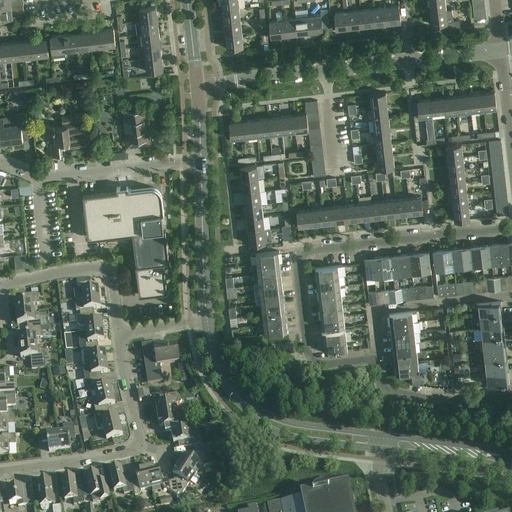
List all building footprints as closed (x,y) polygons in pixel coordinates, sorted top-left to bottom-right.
[(238,7),(237,0),(221,0),(222,9),(238,7)] [(428,0),(430,12),(445,10),(444,0),(428,0)] [(0,6),(0,18),(13,18),(12,13),(24,11),(23,4),(0,6)] [(139,8),(141,21),(157,19),(156,6),(139,8)] [(398,6),(385,7),(387,23),(400,22),(398,6)] [(240,20),(238,7),(222,9),(224,22),(240,20)] [(374,25),(387,23),(385,7),(373,9),(374,25)] [(362,26),(374,25),(373,9),(360,10),(362,26)] [(321,15),(308,16),(309,32),(322,31),(329,30),(327,10),(320,11),(321,15)] [(349,28),(362,26),(360,10),(347,11),(349,28)] [(459,20),(447,22),(445,10),(430,12),(431,24),(444,23),(445,29),(459,27),(459,20)] [(336,29),(349,28),(347,11),(334,13),(336,29)] [(276,20),(269,20),(271,37),(284,35),(282,19),(281,12),(275,12),(276,20)] [(297,34),(309,32),(308,16),(295,18),(297,34)] [(284,35),(297,34),(295,18),(282,19),(284,35)] [(157,19),(141,21),(136,22),(138,34),(142,34),(158,32),(157,19)] [(241,33),(240,20),(224,22),(225,35),(241,33)] [(113,29),(101,30),(102,47),(115,45),(113,29)] [(90,48),(102,47),(101,30),(88,32),(90,48)] [(77,49),(90,48),(88,32),(76,33),(77,49)] [(142,34),(144,46),(160,44),(158,32),(142,34)] [(65,51),(77,49),(76,33),(63,35),(65,51)] [(243,46),(241,33),(225,35),(227,48),(243,46)] [(63,35),(50,36),(52,52),(53,57),(65,55),(65,51),(63,35)] [(47,38),(34,40),(35,56),(48,55),(47,38)] [(34,40),(21,41),(23,58),(35,56),(34,40)] [(21,41),(9,43),(10,59),(23,58),(21,41)] [(0,43),(0,60),(10,59),(9,43),(0,43)] [(144,46),(145,59),(161,57),(160,44),(144,46)] [(161,57),(145,59),(147,71),(163,70),(161,57)] [(372,107),(387,105),(385,92),(370,94),(372,107)] [(494,92),(481,93),(483,110),(496,108),(494,92)] [(24,93),(6,93),(6,106),(24,106),(24,93)] [(470,111),(483,110),(481,93),(468,95),(470,111)] [(458,113),(470,111),(468,95),(456,96),(458,113)] [(445,114),(458,113),(456,96),(443,98),(445,114)] [(432,115),(445,114),(443,98),(431,99),(432,115)] [(419,117),(432,115),(431,99),(417,101),(419,117)] [(373,119),(388,118),(387,105),(372,107),(373,119)] [(127,148),(152,145),(148,109),(122,112),(127,148)] [(10,116),(9,117),(10,125),(12,142),(23,140),(22,129),(28,128),(26,113),(15,115),(15,116),(14,116),(10,116)] [(83,113),(62,116),(62,122),(67,122),(69,141),(68,141),(69,148),(86,146),(83,113)] [(307,125),(306,119),(306,114),(293,115),(294,131),(308,130),(307,125)] [(282,133),(294,131),(293,115),(280,117),(282,133)] [(3,119),(0,118),(0,135),(1,143),(12,142),(10,125),(9,117),(8,116),(4,117),(3,118),(3,119)] [(269,134),(282,133),(280,117),(267,118),(269,134)] [(256,136),(269,134),(267,118),(255,119),(256,136)] [(373,119),(374,132),(390,130),(388,118),(373,119)] [(255,119),(242,121),(244,137),(256,136),(255,119)] [(231,139),(244,137),(242,121),(229,122),(230,129),(231,139)] [(68,141),(69,141),(67,122),(62,122),(63,126),(55,127),(55,124),(44,125),(45,135),(55,134),(56,142),(51,142),(52,156),(63,155),(61,142),(68,141)] [(376,144),(391,142),(390,130),(374,132),(376,144)] [(376,144),(377,156),(393,154),(391,142),(376,144)] [(447,159),(463,157),(461,144),(446,146),(447,159)] [(279,147),(271,148),(272,155),(272,159),(281,158),(281,154),(280,154),(279,147)] [(124,150),(105,153),(106,159),(125,157),(124,150)] [(394,167),(393,154),(377,156),(379,169),(394,167)] [(447,159),(449,171),(464,169),(463,157),(447,159)] [(241,167),(242,180),(258,178),(257,165),(241,167)] [(450,183),(466,182),(464,169),(449,171),(450,183)] [(260,191),(258,178),(242,180),(244,193),(260,191)] [(450,183),(452,196),(467,194),(466,182),(450,183)] [(151,187),(149,187),(128,189),(128,186),(116,187),(117,190),(107,192),(107,191),(106,191),(106,192),(96,193),(96,192),(95,192),(95,193),(83,194),(84,207),(84,211),(85,211),(86,221),(85,221),(86,226),(88,238),(100,237),(101,237),(111,236),(112,236),(122,234),(122,235),(123,235),(123,234),(133,233),(136,265),(135,265),(136,273),(137,273),(138,283),(137,283),(138,284),(139,294),(139,295),(167,291),(166,281),(166,280),(164,270),(165,270),(164,262),(169,261),(168,250),(168,249),(166,240),(167,240),(167,239),(166,239),(165,229),(166,229),(165,229),(164,229),(162,214),(164,213),(162,196),(161,194),(160,193),(159,191),(158,190),(157,188),(155,187),(153,187),(151,187)] [(261,204),(260,191),(244,193),(245,206),(261,204)] [(453,208),(468,206),(467,194),(452,196),(453,208)] [(421,197),(408,198),(409,214),(422,212),(421,197)] [(397,215),(409,214),(408,198),(395,200),(397,215)] [(395,200),(383,201),(385,216),(397,215),(395,200)] [(373,218),(385,216),(383,201),(371,203),(373,218)] [(360,219),(373,218),(371,203),(359,204),(360,219)] [(246,218),(263,217),(261,204),(245,206),(246,218)] [(348,221),(360,219),(359,204),(346,205),(348,221)] [(336,222),(348,221),(346,205),(334,207),(336,222)] [(470,219),(468,206),(453,208),(454,221),(470,219)] [(324,223),(336,222),(334,207),(322,208),(324,223)] [(311,225),(324,223),(322,208),(310,209),(311,225)] [(299,226),(311,225),(310,209),(297,211),(298,220),(299,226)] [(232,215),(233,226),(243,225),(241,214),(232,215)] [(246,218),(248,231),(264,229),(263,217),(246,218)] [(285,227),(282,227),(283,240),(291,239),(290,226),(285,227)] [(264,229),(248,231),(249,244),(266,242),(272,241),(271,229),(264,229)] [(508,243),(499,244),(501,263),(510,262),(508,243)] [(499,244),(489,245),(492,264),(501,263),(499,244)] [(489,245),(480,246),(482,265),(492,264),(489,245)] [(470,247),(473,266),(482,265),(480,246),(470,247)] [(463,267),(473,266),(470,247),(461,248),(463,267)] [(454,269),(463,267),(461,248),(452,249),(454,269)] [(452,249),(442,250),(445,270),(445,272),(455,271),(454,269),(452,249)] [(445,270),(442,250),(433,251),(435,271),(445,270)] [(256,265),(279,262),(278,253),(279,253),(279,251),(277,251),(277,252),(251,255),(251,256),(255,256),(256,265)] [(429,252),(419,253),(421,272),(431,271),(429,252)] [(419,253),(409,254),(412,273),(412,276),(421,275),(421,272),(419,253)] [(402,274),(412,273),(409,254),(400,255),(402,274)] [(15,268),(28,267),(26,255),(14,256),(15,268)] [(393,276),(402,274),(400,255),(390,256),(393,276)] [(384,277),(393,276),(390,256),(381,257),(384,277)] [(374,278),(384,277),(381,257),(372,258),(374,278)] [(366,279),(374,278),(372,258),(364,259),(366,279)] [(253,273),(253,275),(281,272),(281,270),(280,270),(279,262),(256,265),(257,273),(253,273)] [(316,279),(339,276),(338,268),(342,267),(342,266),(315,268),(314,268),(314,270),(315,270),(316,279)] [(259,285),(281,282),(280,273),(281,273),(281,272),(253,275),(253,276),(258,276),(259,285)] [(316,288),(316,289),(345,286),(344,284),(340,285),(339,276),(316,279),(317,288),(316,288)] [(506,283),(500,283),(501,289),(511,288),(511,276),(506,277),(506,283)] [(506,283),(506,277),(494,278),(495,290),(501,289),(500,283),(506,283)] [(488,285),(481,286),(482,292),(495,290),(494,278),(487,279),(488,285)] [(76,301),(82,300),(99,298),(98,288),(91,288),(90,283),(84,283),(84,279),(76,280),(77,291),(74,291),(76,301)] [(487,279),(474,280),(476,292),(482,292),(481,286),(488,285),(487,279)] [(469,287),(462,288),(463,294),(476,292),(474,280),(468,281),(469,287)] [(468,281),(456,282),(457,294),(463,294),(462,288),(469,287),(468,281)] [(255,293),(255,295),(260,294),(283,292),(283,290),(282,290),(281,282),(259,285),(259,293),(255,293)] [(450,289),(444,290),(444,296),(457,294),(456,282),(449,283),(450,289)] [(449,283),(436,285),(438,296),(444,296),(444,290),(450,289),(449,283)] [(427,292),(420,293),(421,298),(427,298),(434,297),(432,285),(426,286),(427,292)] [(318,299),(341,296),(340,287),(345,287),(345,286),(316,289),(316,290),(317,290),(318,299)] [(426,286),(414,287),(414,293),(415,299),(421,298),(420,293),(427,292),(426,286)] [(408,294),(401,295),(402,301),(409,300),(415,299),(414,293),(414,287),(407,288),(408,294)] [(407,288),(394,290),(395,296),(396,301),(402,301),(401,295),(408,294),(407,288)] [(388,290),(376,292),(377,304),(383,303),(383,297),(389,296),(388,290)] [(389,296),(383,297),(383,303),(390,302),(396,301),(395,296),(394,290),(388,290),(389,296)] [(261,304),(284,302),(283,293),(284,293),(283,292),(260,294),(255,295),(255,296),(260,296),(261,304)] [(376,292),(368,293),(369,305),(373,304),(377,304),(376,292)] [(16,313),(33,311),(32,305),(39,304),(38,294),(24,295),(24,301),(15,302),(16,313)] [(318,307),(319,309),(347,306),(346,304),(342,304),(341,296),(318,299),(319,307),(318,307)] [(100,309),(99,298),(82,300),(83,305),(76,306),(76,310),(79,310),(80,317),(94,315),(93,309),(100,309)] [(257,313),(257,315),(262,314),(286,312),(286,310),(285,310),(284,302),(261,304),(262,313),(257,313)] [(478,304),(479,316),(502,313),(500,302),(478,304)] [(321,319),(344,316),(343,307),(347,307),(347,306),(319,309),(319,310),(320,310),(321,319)] [(228,308),(229,318),(236,317),(235,307),(228,308)] [(34,318),(33,311),(16,313),(17,324),(27,323),(27,329),(41,327),(40,317),(34,318)] [(390,325),(413,322),(412,313),(416,313),(416,311),(389,314),(388,314),(388,316),(389,316),(390,325)] [(263,324),(286,322),(285,313),(286,312),(262,314),(257,315),(258,316),(262,315),(263,324)] [(479,316),(481,327),(503,325),(502,313),(479,316)] [(86,327),(86,332),(103,330),(102,320),(95,321),(94,315),(80,317),(76,317),(77,325),(80,328),(86,327)] [(344,324),(344,316),(321,319),(322,327),(321,327),(321,329),(323,329),(322,328),(349,326),(349,324),(344,324)] [(248,320),(236,322),(236,328),(249,327),(248,320)] [(287,330),(286,322),(263,324),(264,333),(260,333),(260,335),(287,332),(288,332),(288,330),(287,330)] [(413,322),(390,325),(391,333),(390,333),(390,335),(414,332),(413,322)] [(475,340),(482,339),(504,336),(503,325),(481,327),(473,328),(475,340)] [(19,347),(36,345),(36,339),(42,338),(41,327),(27,329),(28,335),(18,336),(19,347)] [(323,343),(346,340),(345,332),(345,331),(350,331),(350,329),(323,332),(321,332),(321,334),(322,334),(323,343)] [(104,341),(103,330),(86,332),(87,337),(81,338),(79,341),(80,349),(83,349),(98,347),(97,341),(104,341)] [(414,332),(390,335),(391,336),(392,345),(415,342),(414,332)] [(482,339),(483,350),(506,348),(504,336),(482,339)] [(347,349),(346,340),(323,343),(324,351),(324,353),(325,353),(352,350),(352,348),(347,349)] [(141,345),(148,384),(163,382),(160,365),(179,362),(176,345),(161,347),(161,342),(141,345)] [(393,353),(393,354),(417,352),(421,351),(421,350),(416,350),(415,342),(392,345),(393,353)] [(36,345),(19,347),(20,358),(30,357),(31,363),(31,370),(45,369),(44,361),(43,351),(37,351),(36,345)] [(84,359),(81,360),(82,365),(84,365),(85,365),(90,364),(106,362),(105,352),(98,353),(98,347),(83,349),(84,359)] [(483,350),(485,362),(507,359),(506,348),(483,350)] [(395,364),(417,362),(417,353),(421,353),(421,351),(417,352),(393,354),(393,356),(394,356),(395,364)] [(450,367),(449,358),(440,359),(441,368),(450,367)] [(485,362),(486,373),(508,371),(507,359),(485,362)] [(108,373),(106,362),(85,365),(86,369),(84,370),(85,375),(85,381),(89,380),(101,379),(101,373),(108,373)] [(418,370),(417,362),(395,364),(396,373),(395,373),(395,375),(397,375),(397,374),(423,371),(423,370),(418,370)] [(63,368),(52,371),(53,378),(65,376),(63,368)] [(510,383),(508,371),(486,373),(487,386),(510,383)] [(0,391),(15,391),(14,378),(5,378),(4,372),(0,372),(0,391)] [(95,392),(96,398),(112,394),(110,384),(103,385),(101,379),(89,380),(85,381),(84,381),(87,394),(95,392)] [(42,381),(40,389),(48,392),(51,383),(42,381)] [(159,397),(160,399),(160,403),(156,404),(156,408),(157,416),(177,413),(176,404),(180,404),(181,402),(194,400),(193,392),(159,397)] [(6,407),(15,406),(15,393),(0,393),(0,413),(7,413),(6,407)] [(96,398),(91,399),(92,405),(93,405),(96,415),(109,411),(108,406),(115,404),(112,394),(96,398)] [(109,411),(96,415),(94,415),(98,431),(104,429),(120,425),(117,415),(110,417),(109,411)] [(159,427),(160,427),(164,427),(165,433),(171,432),(171,431),(186,429),(185,421),(182,420),(178,420),(177,413),(157,416),(158,423),(159,423),(159,427)] [(8,425),(15,424),(14,414),(0,415),(0,421),(0,433),(8,433),(8,425)] [(64,432),(57,433),(60,450),(71,449),(69,439),(75,438),(75,437),(79,436),(78,428),(74,428),(73,425),(63,426),(64,432)] [(122,435),(120,425),(104,429),(106,439),(122,435)] [(48,452),(60,450),(57,433),(51,434),(50,428),(40,429),(41,443),(47,442),(48,452)] [(200,445),(198,437),(196,436),(192,437),(191,428),(186,429),(171,431),(171,432),(172,439),(173,443),(178,442),(179,449),(192,446),(200,445)] [(84,443),(90,442),(87,430),(82,431),(84,443)] [(16,445),(15,435),(1,436),(2,442),(0,441),(0,454),(9,454),(9,445),(16,445)] [(205,446),(206,451),(215,449),(214,443),(206,444),(205,446)] [(206,451),(205,446),(203,445),(200,445),(192,446),(193,453),(195,452),(195,458),(194,460),(185,454),(183,457),(182,457),(178,463),(195,474),(205,460),(203,451),(206,451)] [(168,482),(170,492),(177,496),(178,494),(183,493),(195,474),(178,463),(174,469),(175,470),(172,473),(178,477),(176,480),(168,482)] [(151,488),(160,486),(162,485),(162,487),(170,492),(168,482),(166,475),(160,476),(158,466),(153,467),(153,466),(146,468),(151,488)] [(134,492),(131,483),(129,476),(123,477),(121,467),(108,470),(113,491),(122,489),(124,495),(134,492)] [(140,491),(151,488),(146,468),(139,470),(135,471),(137,482),(131,483),(134,492),(134,496),(139,495),(141,493),(140,491)] [(100,501),(110,498),(106,480),(100,481),(98,472),(85,475),(90,497),(98,495),(100,501)] [(74,505),(84,504),(82,487),(76,488),(74,477),(61,478),(64,500),(73,499),(74,505)] [(40,505),(54,504),(51,481),(37,483),(40,505)] [(295,499),(268,505),(269,511),(353,511),(352,511),(351,510),(352,508),(351,502),(350,502),(349,501),(350,499),(349,493),(348,493),(347,492),(348,490),(347,485),(329,489),(328,490),(327,489),(325,488),(324,488),(323,488),(321,488),(320,488),(318,488),(317,489),(316,490),(314,491),(314,492),(313,493),(311,493),(302,495),(304,504),(296,506),(295,499)] [(18,507),(31,505),(29,486),(22,487),(22,486),(7,487),(9,503),(17,502),(18,507)] [(213,486),(210,491),(214,494),(218,490),(213,486)]
